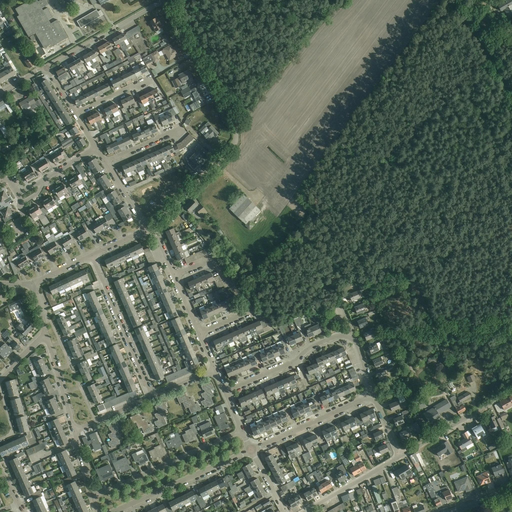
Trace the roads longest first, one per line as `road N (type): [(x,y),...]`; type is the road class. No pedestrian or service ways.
road 1 (unclassified): [(152,226),(236,138),(163,0)]
road 2 (residential): [(372,395),(357,345),(344,336),(226,392)]
road 3 (residential): [(94,496),(242,430)]
road 4 (residential): [(152,397),(91,255)]
road 5 (residential): [(116,511),(251,450)]
road 6 (residential): [(46,67),(163,0)]
road 7 (residential): [(251,450),(372,395)]
road 8 (residential): [(511,392),(400,458)]
